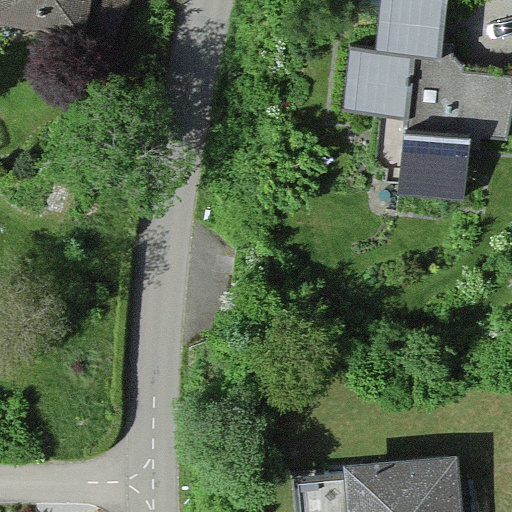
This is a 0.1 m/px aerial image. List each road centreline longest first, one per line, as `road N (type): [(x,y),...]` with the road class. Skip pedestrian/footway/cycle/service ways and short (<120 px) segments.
road 1 (residential): [(223,0),(174,325),(163,475)]
road 2 (residential): [(163,475),(0,483)]
